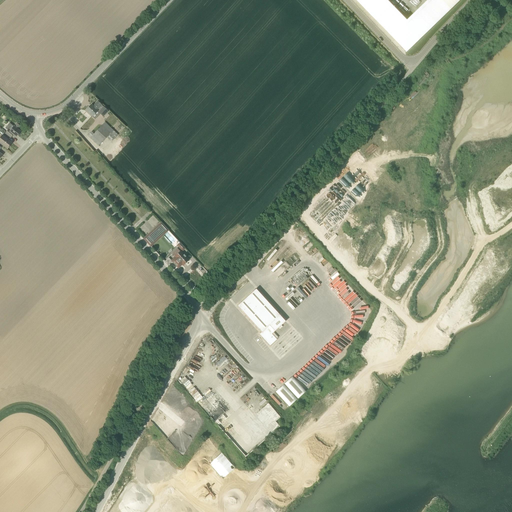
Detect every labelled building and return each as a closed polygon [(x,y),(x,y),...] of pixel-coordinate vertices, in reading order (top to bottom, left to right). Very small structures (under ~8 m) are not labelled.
[(353,0),(405,52),(459,0),(427,0),(405,22),(383,0),(353,0)] [(86,110),(92,117),(95,120),(100,114),(103,117),(108,112),(102,106),(102,105),(98,101),(93,106),(91,105),(86,110)] [(14,127),(14,126),(11,130),(9,129),(5,134),(11,138),(13,135),(16,137),(20,132),(18,130),(20,126),(17,123),(14,127)] [(115,138),(102,125),(94,134),(91,132),(88,135),(99,146),(107,137),(111,142),(115,138)] [(2,135),(0,138),(0,143),(6,148),(8,145),(9,146),(12,143),(2,135)] [(151,232),(144,239),(150,245),(157,238),(151,232)] [(185,249),(179,243),(177,245),(182,251),(185,249)] [(171,261),(172,262),(178,268),(185,262),(185,263),(189,260),(180,251),(175,257),(171,261)] [(304,272),(296,277),(296,276),(292,278),(295,284),(307,277),(304,272)] [(315,276),(295,291),(301,299),(321,284),(315,276)] [(344,285),(347,282),(344,279),(342,282),(340,280),(330,289),(337,296),(346,287),(344,285)] [(272,334),(285,322),(256,289),(237,306),(261,332),(259,335),(270,346),(277,340),(272,334)] [(356,334),(358,331),(347,325),(345,328),(356,334)] [(308,364),(320,373),(322,371),(310,361),(308,364)] [(188,386),(190,388),(192,387),(194,390),(185,375),(178,379),(184,388),(188,386)] [(292,376),(284,384),(298,399),(306,391),(292,376)] [(297,399),(283,384),(275,392),(289,407),(297,399)] [(223,453),(211,464),(224,479),(236,468),(223,453)]
